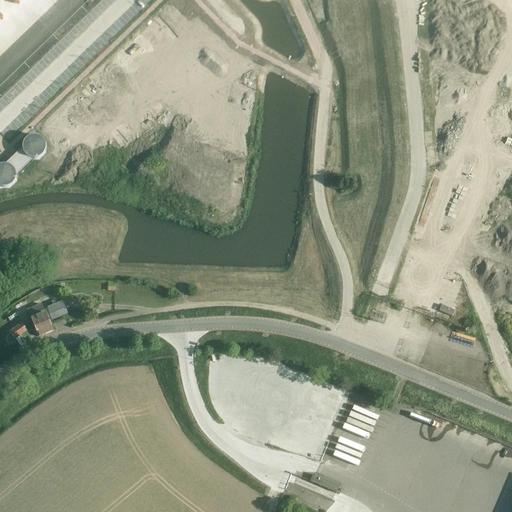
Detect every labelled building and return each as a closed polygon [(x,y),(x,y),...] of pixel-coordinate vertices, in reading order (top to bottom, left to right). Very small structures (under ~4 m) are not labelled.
[(0,188),(3,189),(6,189),(9,188),(11,187),(14,185),(15,182),(16,179),(16,176),(32,160),(35,160),(39,159),(41,158),(44,156),(45,153),(46,150),(47,147),(46,144),(45,141),(43,139),(41,137),(38,135),(35,135),(32,135),(29,136),(26,138),(24,140),(22,143),(21,146),(21,149),(5,165),(2,165),(0,165),(0,188)] [(57,304),(47,308),(52,321),(56,320),(63,317),(57,304)] [(42,305),(27,311),(30,317),(37,333),(39,337),(53,331),(52,327),(51,327),(49,323),(47,317),(45,314),(42,305)] [(14,340),(26,332),(21,324),(9,332),(9,333),(14,340)] [(337,493),(340,486),(335,484),(317,476),(315,476),(312,482),(337,493)]
